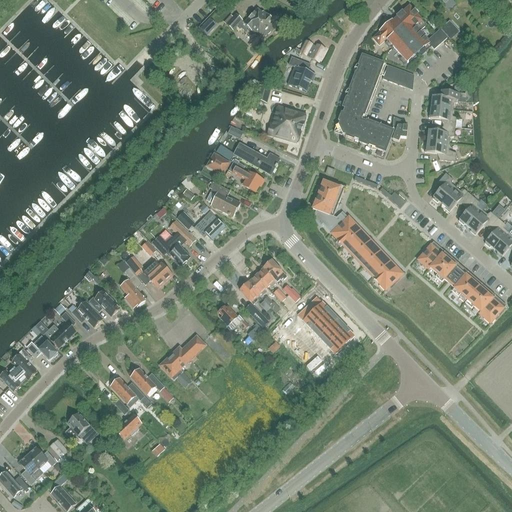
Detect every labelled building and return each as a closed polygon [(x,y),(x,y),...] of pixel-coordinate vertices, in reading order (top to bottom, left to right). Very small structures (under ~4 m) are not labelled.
[(423,50),(429,44),(434,50),(447,39),(440,31),(427,42),(419,32),(426,26),(410,7),(393,22),(392,21),(379,33),(380,34),(373,40),(379,47),(386,41),(407,64),(419,54),(421,57),(425,53),(423,50)] [(236,15),(226,25),(233,31),(238,26),(245,33),(249,29),(259,39),(261,41),(270,33),(276,24),(274,22),(263,12),(261,14),(256,10),(244,23),(242,21),(236,15)] [(210,19),(201,29),(207,35),(217,25),(210,19)] [(459,33),(449,22),(440,30),(450,41),(459,33)] [(312,46),(306,42),(300,53),(309,59),(318,64),(325,50),(317,46),(315,48),(312,46)] [(400,139),(405,140),(407,140),(408,128),(404,128),(404,123),(403,124),(394,123),(393,129),(392,129),(394,130),(393,132),(367,123),(366,124),(360,122),(363,116),(364,116),(383,65),(362,57),(359,66),(360,66),(357,75),(356,74),(350,91),(351,91),(347,100),(346,100),(343,108),(345,109),(343,114),(341,114),(338,122),(339,123),(338,126),(342,135),(346,137),(345,138),(354,141),(354,140),(360,142),(359,143),(368,147),(368,146),(377,149),(376,150),(385,153),(390,140),(393,141),(392,141),(399,144),(400,139)] [(291,59),(288,66),(294,69),(287,86),(306,94),(306,93),(313,75),(307,72),(310,66),(291,59)] [(398,86),(403,73),(388,67),(383,81),(398,86)] [(403,73),(398,86),(413,92),(414,77),(403,73)] [(267,105),(272,90),(259,87),(255,102),(267,105)] [(431,98),(430,104),(432,104),(431,109),(453,111),(454,105),(458,104),(459,95),(460,88),(454,87),(454,94),(447,93),(441,92),(440,99),(431,98)] [(297,144),(306,117),(278,108),(275,116),(273,115),(268,135),(297,144)] [(452,118),(453,111),(431,109),(431,113),(429,113),(428,120),(443,121),(443,127),(455,129),(456,119),(452,118)] [(454,138),(455,129),(443,127),(442,133),(427,132),(426,138),(428,139),(427,143),(449,145),(450,139),(454,138)] [(244,133),(231,128),(227,138),(233,140),(234,137),(241,140),(244,133)] [(449,151),(449,145),(427,143),(427,147),(425,147),(424,154),(440,156),(439,162),(456,164),(456,155),(449,151)] [(230,161),(234,155),(234,154),(221,145),(217,152),(230,161)] [(234,155),(257,168),(270,176),(279,160),(270,155),(266,160),(247,149),(246,151),(239,147),(234,154),(234,155)] [(206,167),(206,168),(212,172),(213,171),(221,176),(229,165),(220,159),(214,155),(206,167)] [(238,164),(239,163),(234,160),(228,172),(245,182),(243,186),(253,193),(258,186),(259,187),(262,182),(242,170),(244,168),(238,164)] [(442,206),(456,189),(451,185),(453,181),(446,175),(438,184),(442,188),(432,200),(437,204),(438,203),(442,206)] [(354,182),(365,186),(376,190),(378,187),(355,178),(354,182)] [(239,205),(227,198),(231,192),(213,183),(209,189),(212,191),(206,202),(212,205),(211,207),(232,218),(239,205)] [(315,196),(312,203),(315,204),(313,210),(317,212),(315,216),(313,218),(321,227),(323,225),(332,234),(331,235),(335,238),(380,286),(386,292),(403,275),(349,218),(348,219),(346,221),(341,215),(336,219),(334,218),(345,188),(332,183),(331,186),(327,184),(324,183),(321,189),(318,188),(316,194),(315,194),(315,196)] [(380,192),(379,192),(389,200),(391,197),(382,189),(380,192)] [(464,207),(472,197),(464,191),(461,193),(456,189),(442,206),(445,209),(444,210),(449,214),(459,203),(464,207)] [(195,197),(186,191),(182,196),(191,202),(195,197)] [(391,197),(389,200),(400,210),(406,203),(402,200),(394,194),(391,197)] [(468,228),(482,212),(477,207),(479,204),(472,197),(464,207),(468,211),(458,222),(463,227),(464,226),(468,228)] [(210,211),(204,206),(199,211),(205,216),(210,211)] [(482,212),(468,228),(471,231),(470,232),(475,237),(485,225),(489,229),(498,220),(505,212),(499,207),(492,215),(490,213),(487,216),(482,212)] [(177,220),(188,231),(195,225),(184,213),(177,220)] [(225,228),(213,216),(206,222),(204,220),(194,229),(203,238),(206,235),(212,241),(225,228)] [(505,226),(499,221),(498,220),(489,229),(494,233),(484,245),(489,249),(490,248),(494,251),(508,234),(503,230),(505,226)] [(189,248),(195,241),(175,223),(169,229),(175,235),(173,238),(170,238),(165,242),(160,237),(152,244),(164,258),(167,255),(169,258),(171,256),(181,267),(190,259),(180,248),(185,244),(189,248)] [(511,248),(511,229),(508,234),(494,251),(497,254),(496,255),(501,259),(511,248)] [(137,232),(133,235),(138,241),(142,237),(137,232)] [(143,239),(137,245),(149,258),(150,257),(155,262),(142,273),(137,277),(146,286),(151,282),(158,290),(173,277),(161,264),(165,260),(157,251),(155,253),(143,239)] [(433,243),(418,261),(429,271),(431,270),(437,276),(435,278),(442,284),(444,281),(454,289),(452,292),(458,298),(460,296),(467,302),(465,304),(472,310),(474,307),(480,313),(479,315),(490,325),(506,307),(433,243)] [(122,253),(118,257),(126,264),(130,260),(122,253)] [(264,270),(275,282),(278,279),(280,281),(284,277),(282,275),(283,274),(272,263),(264,270)] [(135,289),(141,285),(142,284),(129,269),(125,273),(130,280),(121,288),(128,297),(125,299),(133,310),(136,307),(137,308),(145,302),(135,289)] [(274,283),(275,282),(264,270),(257,278),(268,290),(270,287),(272,289),(276,285),(274,283)] [(91,281),(97,287),(101,283),(95,278),(91,281)] [(265,292),(268,290),(257,278),(249,285),(260,297),(262,299),(267,294),(265,292)] [(256,300),(260,297),(249,285),(241,293),(252,304),(253,303),(255,305),(258,302),(256,300)] [(282,290),(295,304),(301,298),(292,289),(292,290),(287,286),(282,290)] [(278,290),(273,294),(282,303),(286,299),(278,290)] [(111,319),(120,310),(104,293),(95,301),(94,299),(89,303),(99,314),(103,310),(111,319)] [(267,297),(264,301),(269,307),(273,304),(267,297)] [(264,302),(261,306),(267,312),(271,309),(264,302)] [(319,319),(328,310),(321,303),(311,312),(319,319)] [(82,325),(86,321),(94,329),(103,321),(86,304),(78,311),(76,310),(73,308),(69,311),(72,314),(82,325)] [(59,316),(65,310),(61,305),(55,311),(59,316)] [(224,308),(218,314),(223,318),(221,320),(228,328),(232,332),(239,326),(244,332),(249,327),(239,316),(237,318),(228,309),(226,310),(224,308)] [(327,328),(336,319),(328,310),(319,319),(327,328)] [(263,329),(269,323),(258,312),(252,317),(263,329)] [(309,329),(319,319),(311,312),(301,321),(309,329)] [(59,350),(76,334),(72,329),(76,325),(66,314),(61,318),(68,325),(60,332),(54,326),(43,336),(50,344),(51,342),(59,350)] [(317,337),(327,328),(319,319),(309,329),(317,337)] [(336,337),(345,327),(336,319),(327,328),(336,337)] [(248,336),(253,342),(264,332),(259,326),(248,336)] [(344,345),(353,336),(345,327),(336,337),(344,345)] [(326,347),(336,337),(327,328),(317,337),(326,347)] [(344,345),(336,337),(326,347),(334,355),(344,345)] [(49,363),(58,355),(42,338),(34,346),(32,344),(27,348),(37,359),(41,355),(49,363)] [(179,350),(160,368),(174,383),(177,380),(183,387),(185,389),(191,383),(190,382),(183,375),(184,374),(180,371),(191,361),(193,363),(198,359),(196,357),(205,348),(197,339),(182,352),(179,350)] [(280,348),(276,343),(269,350),(273,355),(280,348)] [(7,372),(0,378),(0,379),(13,393),(19,387),(18,386),(25,379),(28,382),(37,374),(29,365),(33,361),(23,350),(19,355),(20,356),(12,364),(16,369),(10,375),(7,372)] [(174,399),(165,389),(152,375),(148,379),(140,371),(131,379),(147,397),(156,389),(160,393),(159,393),(169,404),(174,399)] [(120,380),(111,388),(130,409),(139,401),(140,403),(141,402),(144,405),(148,409),(151,406),(148,402),(145,398),(132,385),(128,389),(120,380)] [(114,406),(124,417),(129,412),(119,402),(114,406)] [(94,433),(93,432),(78,415),(67,425),(70,429),(65,434),(73,443),(78,438),(84,433),(88,438),(92,442),(98,436),(94,432),(94,433)] [(133,417),(115,433),(124,442),(130,436),(132,438),(139,431),(137,429),(141,426),(133,417)] [(166,435),(173,439),(177,433),(170,429),(166,435)] [(50,448),(47,450),(58,462),(68,453),(58,441),(50,448)] [(165,451),(160,445),(152,452),(158,458),(165,451)] [(28,456),(27,456),(40,470),(48,463),(52,468),(57,464),(47,453),(42,457),(36,449),(28,457),(28,456)] [(31,487),(44,475),(27,456),(27,457),(19,464),(26,472),(21,476),(31,487)] [(0,478),(0,483),(14,499),(22,491),(24,493),(29,489),(19,478),(14,482),(7,473),(0,478)] [(60,488),(68,481),(71,478),(67,473),(64,476),(51,487),(55,492),(51,496),(65,511),(68,511),(76,505),(60,488)] [(76,511),(93,511),(89,508),(93,505),(88,500),(76,511)] [(14,502),(12,506),(20,511),(23,507),(14,502)]
